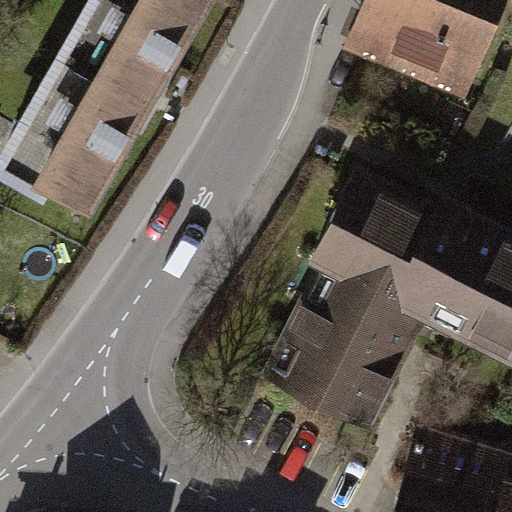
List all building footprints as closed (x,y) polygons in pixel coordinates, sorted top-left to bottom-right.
[(204,0),(76,0),(0,136),(0,156),(89,206),(204,0)] [(507,0),(380,0),(361,43),(467,91),(507,0)] [(321,262),(268,364),(366,414),(418,314),(506,359),(511,347),(511,222),(352,141),(296,249),(321,262)] [(511,440),(419,416),(393,511),(494,511),(511,445),(511,440)] [(511,511),(511,445),(494,511),(511,511)]
